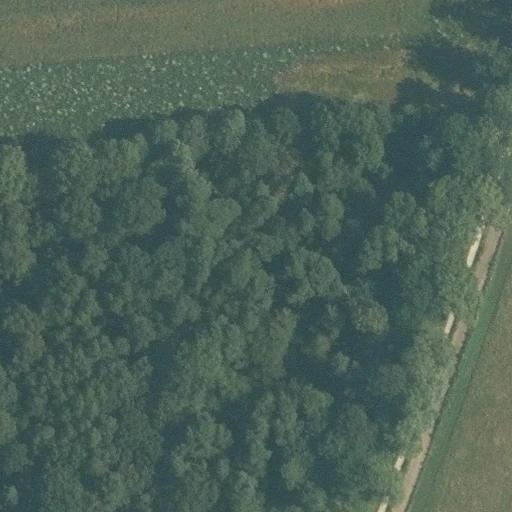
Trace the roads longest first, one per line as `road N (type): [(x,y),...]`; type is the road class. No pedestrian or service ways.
road 1 (track): [(0,182),(459,141),(511,154)]
road 2 (track): [(511,181),(396,511)]
